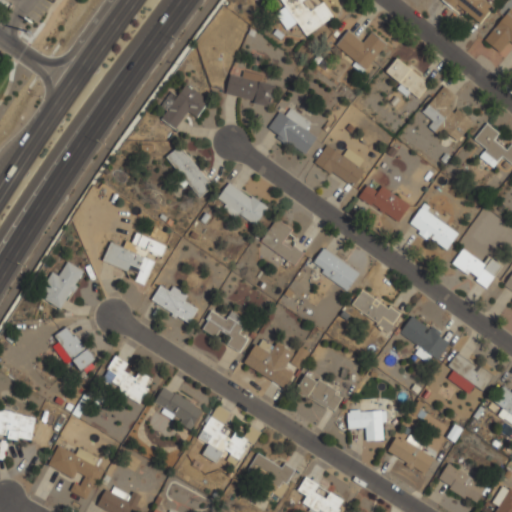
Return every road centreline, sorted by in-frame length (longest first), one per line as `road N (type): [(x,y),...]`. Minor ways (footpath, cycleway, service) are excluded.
road 1 (residential): [(112,317),(418,511)]
road 2 (residential): [(230,143),(511,347)]
road 3 (primary): [(0,258),(167,0)]
road 4 (primary): [(137,0),(0,200)]
road 5 (residential): [(386,0),(511,103)]
